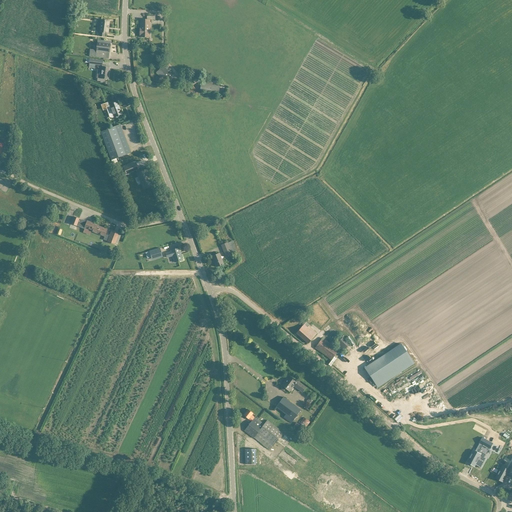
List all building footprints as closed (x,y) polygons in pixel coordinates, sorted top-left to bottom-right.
[(150,20),(155,20),(155,16),(147,16),(147,20),(141,20),(141,25),(142,25),(142,28),(140,28),(140,36),(140,37),(150,37),(150,20)] [(105,33),(108,33),(109,21),(101,20),(99,20),(97,32),(100,32),(100,36),(104,37),(105,33)] [(96,51),(90,50),(89,56),(109,59),(111,42),(107,42),(107,41),(98,40),(96,51)] [(162,78),(171,70),(165,64),(156,73),(162,78)] [(97,70),(96,78),(101,78),(103,79),(108,79),(110,68),(105,67),(101,67),(101,70),(97,70)] [(201,83),(200,91),(218,93),(220,86),(201,83)] [(112,104),(110,105),(112,111),(110,112),(108,114),(110,117),(112,118),(114,117),(117,116),(122,115),(120,110),(117,102),(112,104)] [(101,132),(98,133),(100,137),(103,136),(112,161),(126,155),(131,153),(120,125),(101,132)] [(129,165),(123,167),(126,174),(135,171),(137,170),(138,169),(139,169),(137,166),(136,163),(129,165)] [(138,169),(137,170),(138,173),(137,173),(138,176),(143,187),(147,186),(148,188),(153,186),(151,181),(147,171),(143,172),(142,171),(139,172),(138,169)] [(74,217),(71,224),(77,226),(79,219),(74,217)] [(87,222),(85,227),(92,230),(91,231),(98,234),(105,237),(109,238),(109,236),(106,234),(106,233),(107,230),(101,227),(101,226),(87,221),(87,222)] [(109,238),(107,241),(115,244),(117,245),(119,242),(116,241),(117,239),(119,234),(111,231),(109,236),(109,238)] [(226,243),(221,245),(226,257),(231,255),(232,255),(227,243),(226,243)] [(160,248),(149,252),(151,258),(162,255),(160,248)] [(171,252),(168,253),(169,257),(172,256),(174,263),(178,261),(183,260),(179,248),(171,251),(171,252)] [(219,254),(211,257),(213,260),(214,260),(216,267),(222,265),(223,265),(223,264),(219,254)] [(303,325),(296,333),(308,343),(317,333),(309,327),(307,329),(303,325)] [(315,348),(318,350),(331,360),(338,350),(322,338),(315,348)] [(343,345),(351,350),(355,345),(347,340),(343,345)] [(401,343),(364,368),(377,386),(378,388),(414,364),(414,362),(401,343)] [(293,386),(302,392),(306,387),(297,381),(296,382),(289,377),(282,386),(289,391),(293,386)] [(280,410),(286,414),(283,418),(291,423),(301,410),(283,397),(276,407),(280,410)] [(253,438),(254,438),(270,450),(284,433),(271,423),(267,420),(264,424),(258,419),(258,418),(256,416),(254,417),(252,415),(253,413),(248,409),(243,415),(248,419),(249,419),(251,421),(244,431),(253,438)] [(304,418),(300,424),(306,428),(310,422),(304,418)] [(474,450),(468,462),(475,466),(476,465),(481,468),(486,458),(485,457),(489,449),(490,450),(493,443),(486,439),(479,453),(476,451),(474,450)] [(257,445),(248,445),(248,460),(256,460),(256,454),(260,454),(260,448),(257,449),(257,445)] [(503,466),(497,478),(504,481),(507,474),(511,476),(511,464),(509,470),(503,466)]
